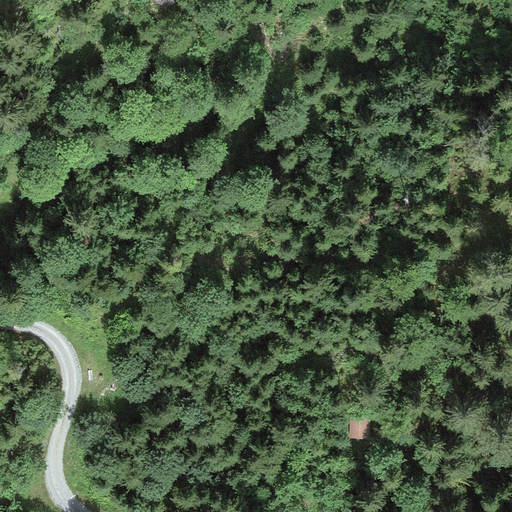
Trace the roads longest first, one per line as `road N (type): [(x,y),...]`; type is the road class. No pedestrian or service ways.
road 1 (track): [(79,511),(55,486),(52,457),(69,380),(62,351),(41,328),(0,321)]
road 2 (track): [(0,190),(28,154),(106,0)]
